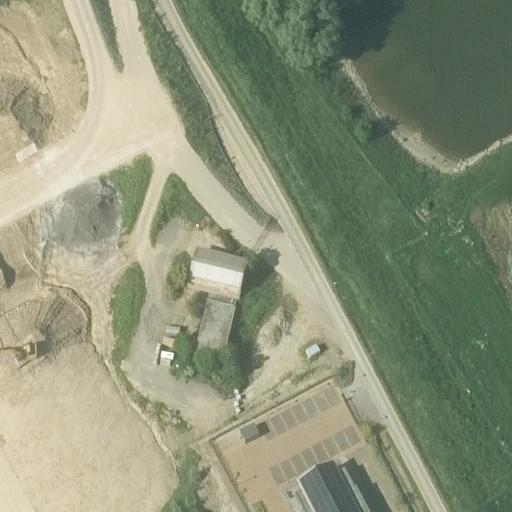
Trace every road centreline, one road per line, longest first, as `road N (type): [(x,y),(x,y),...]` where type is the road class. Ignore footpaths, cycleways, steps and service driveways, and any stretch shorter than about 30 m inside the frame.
road 1 (unclassified): [(438,511),(161,0)]
road 2 (track): [(331,304),(179,166),(76,40),(68,0)]
